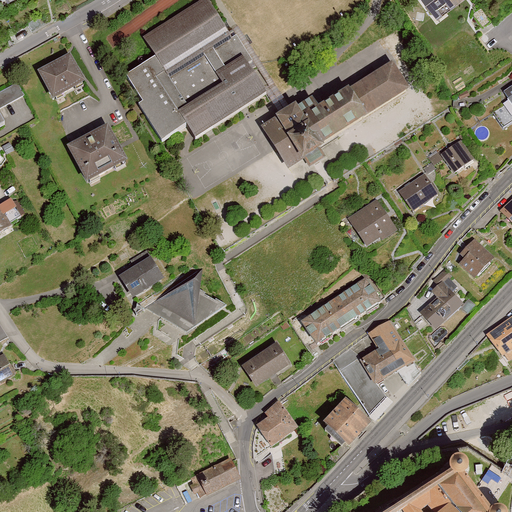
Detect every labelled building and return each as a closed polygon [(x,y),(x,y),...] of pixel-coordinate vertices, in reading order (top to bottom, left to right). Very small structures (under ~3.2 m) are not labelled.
[(229,36),(207,0),(192,0),(158,21),(161,26),(144,38),(156,57),(126,75),(143,102),(139,104),(162,141),(186,126),(195,139),(267,93),(250,67),(248,63),(253,60),(236,36),(231,39),(229,36)] [(463,0),(422,0),(437,20),(463,0)] [(490,20),(481,8),(473,15),(482,26),(490,20)] [(39,16),(27,23),(31,31),(44,24),(39,16)] [(69,58),(40,74),(61,112),(90,96),(69,58)] [(286,115),(265,128),(289,167),(305,157),(310,165),(317,161),(323,157),(317,148),(408,90),(392,65),(351,91),(319,111),(312,100),(296,110),(295,109),(286,115)] [(16,84),(0,92),(0,107),(23,96),(16,84)] [(504,129),(511,123),(511,88),(505,93),(511,102),(493,114),(504,129)] [(107,129),(70,149),(87,182),(125,162),(107,129)] [(511,160),(511,142),(509,139),(499,148),(511,161),(511,160)] [(442,155),(454,173),(472,160),(459,143),(442,155)] [(492,183),(481,173),(476,179),(487,189),(492,183)] [(411,210),(436,193),(425,176),(400,193),(411,210)] [(12,201),(0,207),(0,235),(1,235),(2,231),(22,218),(12,201)] [(395,231),(376,202),(350,220),(365,243),(379,234),(382,239),(395,231)] [(511,223),(511,203),(502,213),(511,223)] [(440,240),(433,226),(425,229),(432,244),(440,240)] [(461,265),(474,278),(491,260),(474,243),(462,256),(466,260),(461,265)] [(139,268),(121,279),(133,297),(161,279),(150,262),(153,260),(147,251),(133,259),(139,268)] [(192,267),(138,304),(136,315),(145,309),(187,334),(226,307),(215,300),(214,302),(204,295),(205,294),(199,290),(201,270),(199,272),(192,267)] [(435,281),(440,287),(436,291),(441,296),(429,307),(430,308),(422,315),(434,327),(460,303),(442,285),(451,277),(446,271),(435,281)] [(312,349),(380,303),(366,282),(303,324),(315,342),(310,346),(312,349)] [(511,318),(489,336),(504,357),(511,351),(511,318)] [(369,335),(380,351),(362,362),(358,355),(348,349),(332,361),(369,417),(387,399),(375,384),(397,371),(408,387),(421,374),(387,323),(369,335)] [(256,386),(289,365),(276,347),(244,368),(256,386)] [(4,356),(0,358),(0,381),(14,374),(4,356)] [(266,415),(269,419),(257,427),(271,447),(297,429),(279,403),(266,415)] [(349,447),(370,425),(346,403),(325,425),(349,447)] [(405,424),(400,429),(404,434),(410,429),(405,424)] [(498,508),(495,508),(493,509),(491,511),(465,477),(467,475),(468,474),(470,471),(470,468),(470,465),(469,463),(467,461),(465,459),(462,458),(459,458),(456,459),(454,460),(452,462),(451,465),(450,468),(451,471),(452,473),(397,508),(397,509),(392,511),(506,511),(506,510),(503,508),(500,508),(498,508)] [(199,497),(240,477),(231,459),(197,475),(198,479),(192,482),(194,485),(190,486),(195,495),(198,493),(199,497)]
